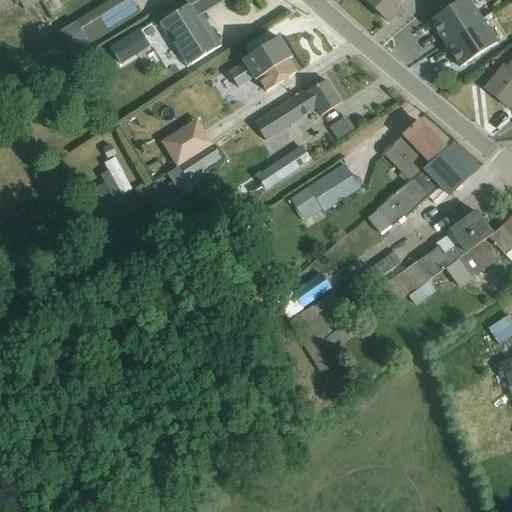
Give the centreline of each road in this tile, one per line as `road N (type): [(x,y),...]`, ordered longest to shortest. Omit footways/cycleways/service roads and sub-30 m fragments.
road 1 (track): [(207,508),(511,308)]
road 2 (track): [(0,375),(259,208)]
road 3 (residential): [(312,0),(511,170)]
